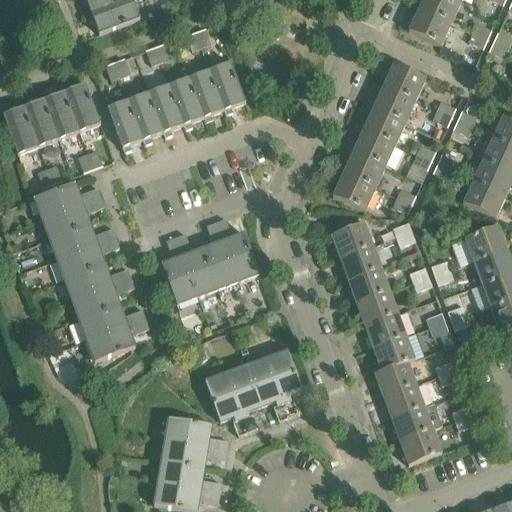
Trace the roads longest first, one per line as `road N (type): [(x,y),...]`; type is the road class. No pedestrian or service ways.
road 1 (residential): [(283,211),(280,241),(362,467)]
road 2 (residential): [(128,182),(271,128),(312,145)]
road 3 (residential): [(380,0),(312,145)]
road 4 (residential): [(283,211),(250,199),(148,237)]
